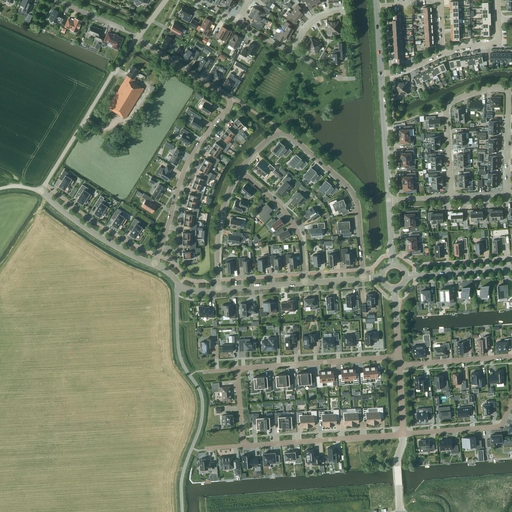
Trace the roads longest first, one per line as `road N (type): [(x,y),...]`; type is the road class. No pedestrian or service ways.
road 1 (residential): [(154,263),(178,180),(229,102),(132,38)]
road 2 (unclassified): [(178,285),(177,350),(202,403),(180,482),(182,511)]
road 3 (residential): [(363,278),(353,194),(290,136),(277,134)]
road 4 (residential): [(41,190),(132,38)]
road 5 (residential): [(237,369),(398,356)]
road 6 (residential): [(403,434),(243,446)]
road 7 (residential): [(451,196),(447,103),(479,90),(509,90)]
road 8 (unclassified): [(154,263),(99,237),(41,190)]
road 9 (residential): [(304,282),(298,233),(240,170)]
road 10 (tertiary): [(389,199),(380,74)]
road 11 (residential): [(403,434),(497,428),(511,402)]
road 12 (residential): [(218,289),(222,207),(240,170)]
